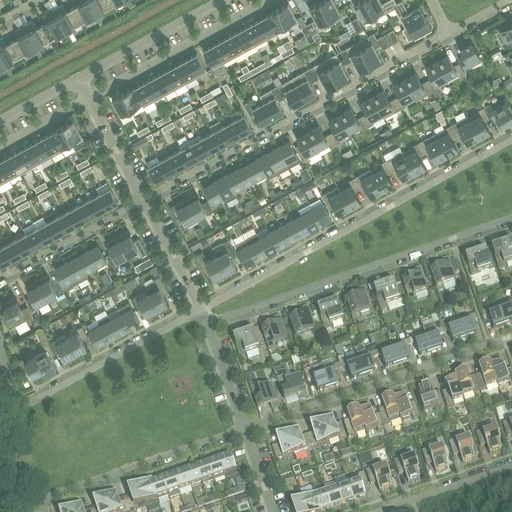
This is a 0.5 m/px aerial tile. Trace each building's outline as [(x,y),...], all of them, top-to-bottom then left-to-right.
[(96,14),(88,0),(76,0),(79,4),(72,7),(81,22),(96,14)] [(111,6),(107,0),(88,0),(96,14),(111,6)] [(333,0),(323,0),(320,2),(332,23),(330,19),(340,13),(333,0)] [(375,19),(376,19),(375,18),(365,0),(360,0),(353,4),(363,22),(374,17),(375,19)] [(376,19),(386,14),(386,13),(395,8),(393,5),(397,4),(397,3),(394,0),(387,0),(382,3),(379,0),(365,0),(375,18),(376,19)] [(402,0),(397,3),(397,4),(393,5),(395,8),(386,13),(386,14),(395,9),(405,28),(426,17),(420,6),(408,12),(402,0)] [(321,29),(332,23),(320,2),(309,8),(321,29)] [(288,3),(277,9),(288,28),(299,22),(288,3)] [(81,22),(72,7),(66,11),(62,4),(54,9),(66,31),(81,22)] [(66,31),(54,9),(45,14),(49,20),(42,24),(51,39),(66,31)] [(277,9),(267,15),(277,34),(288,28),(277,9)] [(267,15),(256,20),(267,40),(277,34),(267,15)] [(356,17),(351,20),(357,31),(362,28),(356,17)] [(432,28),(426,17),(405,28),(402,30),(408,41),(432,28)] [(256,20),(246,26),(256,45),(267,40),(256,20)] [(351,34),(357,31),(351,20),(345,23),(351,34)] [(51,39),(42,24),(36,28),(32,21),(24,25),(36,47),(51,39)] [(313,35),(318,32),(312,21),(307,24),(312,35),(313,35)] [(502,25),(495,29),(497,32),(496,32),(505,49),(511,45),(511,23),(509,25),(507,22),(502,25)] [(312,35),(313,35),(312,35),(307,24),(301,27),(309,43),(315,40),(312,35)] [(36,47),(24,25),(15,30),(19,37),(12,41),(20,56),(36,47)] [(246,26),(235,32),(246,51),(256,45),(246,26)] [(393,29),(387,32),(393,43),(399,40),(393,29)] [(235,32),(225,38),(235,57),(246,51),(235,32)] [(387,32),(382,35),(388,46),(393,43),(387,32)] [(358,42),(357,42),(370,65),(381,59),(375,48),(380,45),(377,38),(374,33),(368,36),(370,40),(360,45),(358,42)] [(382,35),(377,38),(380,45),(382,49),(388,46),(382,35)] [(20,56),(12,41),(6,44),(2,37),(0,38),(0,54),(5,64),(20,56)] [(225,38),(214,44),(224,63),(235,57),(225,38)] [(357,42),(341,51),(348,63),(353,60),(359,71),(370,65),(357,42)] [(471,42),(460,48),(466,58),(460,61),(466,72),(472,69),(470,64),(481,58),(471,42)] [(203,50),(213,69),(224,63),(214,44),(203,50)] [(341,51),(325,60),(338,83),(349,77),(343,66),(348,63),(341,51)] [(197,53),(186,59),(196,78),(207,72),(197,53)] [(448,56),(438,61),(447,78),(457,73),(459,77),(465,74),(459,63),(453,66),(448,56)] [(186,59),(175,65),(186,84),(196,78),(186,59)] [(325,60),(309,69),(315,81),(320,78),(327,89),(338,83),(325,60)] [(447,78),(438,61),(437,60),(426,66),(432,77),(426,80),(432,91),(438,88),(438,87),(448,81),(447,78)] [(255,68),(257,72),(267,66),(265,62),(255,68)] [(175,65),(165,70),(175,89),(186,84),(175,65)] [(244,73),(246,78),(257,72),(255,68),(244,73)] [(309,69),(293,77),(305,101),(316,95),(310,83),(315,81),(309,69)] [(165,70),(154,76),(165,95),(175,89),(165,70)] [(432,91),(426,80),(421,83),(416,73),(405,79),(417,100),(432,91)] [(251,78),(254,85),(263,81),(260,74),(251,78)] [(154,76),(144,82),(154,101),(165,95),(154,76)] [(283,83),(276,86),(283,98),(288,96),(294,107),(305,101),(293,77),(292,77),(296,84),(286,89),(283,83)] [(417,100),(405,79),(405,78),(394,84),(400,95),(394,98),(400,109),(406,106),(405,105),(415,99),(416,100),(417,100)] [(144,82),(133,88),(144,107),(154,101),(144,82)] [(276,86),(260,95),(273,118),(284,112),(278,101),(283,98),(276,86)] [(133,88),(123,93),(133,112),(144,107),(133,88)] [(400,109),(394,98),(389,101),(383,91),(373,97),(384,118),(400,109)] [(122,118),(133,112),(123,93),(112,99),(122,118)] [(262,124),(273,118),(260,95),(263,101),(254,107),(250,100),(244,104),(251,116),(256,113),(262,124)] [(384,118),(373,97),(372,96),(361,102),(367,113),(362,116),(368,127),(374,124),(373,122),(383,117),(384,118)] [(498,115),(503,125),(511,119),(511,114),(510,111),(511,109),(511,108),(509,104),(508,101),(505,103),(505,102),(504,103),(502,100),(493,106),(492,104),(486,107),(492,118),(498,115)] [(467,116),(478,137),(478,138),(490,132),(484,121),(489,118),(483,107),(477,110),(478,111),(468,117),(467,116)] [(341,114),(350,132),(360,126),(362,130),(368,127),(362,116),(356,119),(351,109),(341,114)] [(350,132),(341,114),(340,113),(329,119),(335,130),(330,133),(335,144),(341,141),(339,138),(350,132)] [(244,114),(233,120),(241,135),(252,129),(244,114)] [(478,137),(467,116),(451,125),(457,136),(462,133),(468,143),(478,137)] [(73,120),(62,126),(73,145),(84,139),(73,120)] [(233,120),(222,126),(231,141),(241,135),(233,120)] [(220,147),(231,141),(222,126),(219,121),(209,126),(212,131),(220,147)] [(434,134),(446,155),(446,156),(457,150),(451,139),(457,136),(451,125),(445,128),(446,129),(436,134),(435,133),(434,134)] [(62,126),(52,132),(62,151),(73,145),(62,126)] [(308,132),(318,149),(328,144),(330,147),(335,144),(330,133),(324,136),(319,126),(308,132)] [(212,131),(201,137),(210,153),(220,147),(212,131)] [(319,152),(318,149),(308,132),(308,131),(297,137),(302,147),(297,150),(303,162),(309,159),(308,158),(319,152)] [(52,132),(41,138),(52,157),(62,151),(52,132)] [(446,155),(434,134),(418,142),(424,153),(430,150),(435,160),(446,155)] [(201,137),(191,143),(199,158),(210,153),(201,137)] [(41,138),(31,143),(41,162),(52,157),(41,138)] [(289,141),(278,147),(289,167),(290,167),(287,162),(297,156),(289,141)] [(402,151),(413,172),(414,173),(425,167),(419,156),(424,153),(418,142),(413,145),(413,146),(403,152),(403,151),(402,151)] [(31,143),(20,149),(31,168),(41,162),(31,143)] [(191,143),(180,149),(189,164),(199,158),(191,143)] [(278,147),(268,153),(279,173),(289,167),(278,147)] [(20,149),(10,155),(20,174),(31,168),(20,149)] [(180,149),(170,154),(178,170),(189,164),(180,149)] [(413,172),(402,151),(386,160),(392,171),(398,168),(403,178),(413,172)] [(268,153),(257,159),(268,179),(279,173),(268,153)] [(170,154),(159,160),(168,176),(178,170),(170,154)] [(10,155),(0,160),(0,162),(9,180),(20,174),(10,155)] [(257,159),(246,164),(255,179),(265,174),(268,179),(257,159)] [(159,160),(148,166),(157,182),(168,176),(159,160)] [(370,169),(381,190),(382,191),(393,185),(387,174),(392,171),(386,160),(380,163),(382,166),(372,172),(370,169)] [(0,162),(0,187),(1,190),(12,184),(9,180),(0,162)] [(246,164),(236,170),(244,185),(255,179),(246,164)] [(381,190),(370,169),(354,178),(360,188),(365,185),(371,195),(381,190)] [(236,170),(225,176),(236,196),(237,196),(234,191),(244,185),(236,170)] [(225,176),(215,182),(226,202),(236,196),(225,176)] [(337,187),(349,207),(349,208),(360,202),(354,191),(360,188),(354,178),(348,181),(350,184),(340,189),(339,186),(337,187)] [(226,202),(215,182),(204,187),(212,203),(223,197),(226,202)] [(110,187),(99,193),(107,209),(118,203),(110,187)] [(338,213),(349,207),(337,187),(322,195),(327,206),(333,203),(338,213)] [(196,192),(185,198),(195,216),(205,211),(207,214),(213,211),(207,200),(202,203),(196,192)] [(99,193),(88,199),(97,214),(107,209),(99,193)] [(175,218),(184,235),(191,231),(185,222),(195,216),(185,198),(174,203),(181,215),(175,218)] [(88,199),(78,205),(86,220),(97,214),(88,199)] [(274,201),(275,205),(280,213),(286,210),(281,202),(279,199),(274,201)] [(323,203),(312,209),(320,224),(331,218),(323,203)] [(78,205),(67,210),(76,226),(86,220),(78,205)] [(312,209),(301,215),(310,230),(320,224),(312,209)] [(67,210),(57,216),(65,232),(76,226),(67,210)] [(301,215),(291,221),(299,236),(310,230),(301,215)] [(57,216),(46,222),(55,237),(65,232),(57,216)] [(239,225),(244,222),(247,220),(245,217),(237,221),(239,225)] [(291,221),(280,227),(289,242),(299,236),(291,221)] [(46,222),(36,228),(44,243),(55,237),(46,222)] [(238,225),(233,228),(238,236),(243,233),(238,225)] [(194,230),(199,237),(205,234),(200,227),(194,230)] [(280,227),(270,232),(278,247),(289,242),(280,227)] [(36,228),(25,233),(34,249),(44,243),(36,228)] [(127,229),(117,235),(127,254),(137,248),(142,258),(148,254),(139,237),(134,241),(127,229)] [(270,232),(259,238),(268,253),(278,247),(270,232)] [(25,233),(15,239),(23,255),(34,249),(25,233)] [(117,259),(127,254),(117,235),(106,241),(112,252),(107,255),(113,266),(119,263),(117,259)] [(511,242),(510,236),(502,239),(504,245),(493,249),(489,239),(488,239),(499,270),(507,268),(505,263),(511,261),(511,242)] [(200,242),(204,248),(210,244),(207,238),(200,242)] [(246,265),(257,259),(246,238),(235,244),(246,265)] [(246,238),(257,259),(268,253),(259,238),(249,243),(246,238)] [(15,239),(4,245),(12,260),(23,255),(15,239)] [(227,251),(217,256),(227,275),(238,269),(232,258),(237,255),(231,244),(225,247),(227,251)] [(4,245),(0,247),(0,262),(2,266),(12,260),(4,245)] [(98,245),(87,251),(95,266),(106,260),(98,245)] [(466,258),(462,247),(461,248),(471,275),(491,268),(483,245),(476,248),(478,254),(466,258)] [(87,251),(76,257),(87,277),(88,277),(85,272),(95,266),(87,251)] [(217,281),(227,275),(217,256),(207,262),(202,252),(196,256),(205,273),(210,269),(217,281)] [(76,257),(66,263),(77,283),(87,277),(76,257)] [(143,265),(144,268),(153,263),(150,257),(141,262),(143,265)] [(456,280),(448,258),(440,260),(443,266),(431,270),(427,260),(426,260),(437,292),(445,289),(443,285),(456,280)] [(451,261),(454,272),(460,271),(456,260),(451,261)] [(66,263),(55,269),(66,289),(77,283),(66,263)] [(423,267),(427,280),(432,278),(427,265),(423,267)] [(428,290),(420,267),(412,270),(414,276),(403,280),(399,270),(398,270),(409,302),(417,299),(415,295),(428,290)] [(46,273),(36,279),(48,301),(46,297),(56,292),(58,296),(64,292),(58,282),(53,285),(46,273)] [(393,276),(396,284),(402,282),(399,274),(393,276)] [(156,283),(146,288),(159,312),(169,307),(163,295),(169,292),(160,275),(153,279),(156,283)] [(130,290),(139,284),(135,277),(125,283),(130,290)] [(392,277),(384,280),(386,286),(374,290),(371,279),(370,280),(375,293),(376,298),(381,311),(389,309),(387,304),(400,300),(392,277)] [(36,279),(25,285),(32,296),(26,299),(32,310),(48,301),(36,279)] [(372,310),(364,287),(356,290),(358,295),(346,300),(343,289),(342,289),(353,321),(360,318),(359,314),(372,310)] [(148,318),(159,312),(146,288),(146,289),(148,294),(139,299),(133,289),(127,293),(137,310),(142,307),(148,318)] [(1,315),(8,329),(26,319),(28,322),(34,318),(27,306),(22,310),(14,296),(1,303),(6,312),(1,315)] [(336,296),(329,299),(331,305),(319,309),(315,298),(314,299),(325,330),(333,328),(331,324),(344,319),(336,296)] [(97,307),(93,300),(88,303),(91,310),(97,307)] [(505,325),(511,322),(511,300),(505,303),(504,301),(497,303),(505,325)] [(129,302),(118,308),(129,329),(140,323),(129,302)] [(82,306),(84,309),(86,313),(91,310),(88,303),(82,306)] [(493,329),(498,327),(499,329),(506,327),(505,325),(497,303),(499,308),(487,312),(487,310),(481,312),(483,317),(488,315),(493,329)] [(316,329),(308,306),(300,309),(302,315),(290,319),(286,309),(295,336),(316,329)] [(108,314),(107,314),(118,334),(129,329),(118,308),(117,308),(120,314),(110,319),(108,314)] [(431,313),(435,321),(441,319),(438,311),(431,313)] [(108,340),(118,334),(107,314),(97,320),(108,340)] [(475,314),(458,320),(465,341),(472,339),(471,337),(476,335),(472,321),(477,319),(475,314)] [(69,320),(66,315),(60,318),(63,323),(69,320)] [(279,316),(272,319),(274,325),(262,329),(258,318),(257,319),(269,350),(276,348),(274,343),(287,339),(279,316)] [(89,331),(97,346),(108,340),(97,320),(96,320),(99,325),(89,331)] [(457,320),(458,322),(447,326),(445,320),(440,322),(441,327),(444,333),(449,332),(453,343),(464,339),(465,341),(458,320),(457,320)] [(78,332),(68,338),(78,356),(89,351),(82,339),(88,336),(82,325),(76,329),(78,332)] [(259,349),(251,326),(244,328),(246,334),(234,339),(230,328),(229,328),(239,356),(259,349)] [(45,350),(36,355),(46,374),(56,368),(50,357),(56,354),(47,337),(42,328),(39,327),(34,330),(45,350)] [(438,335),(444,333),(441,327),(424,334),(431,353),(443,349),(438,335)] [(424,334),(407,339),(409,345),(415,343),(419,357),(431,353),(424,334)] [(5,338),(8,343),(13,340),(10,335),(5,338)] [(47,337),(56,354),(61,351),(67,362),(78,356),(68,338),(58,343),(56,340),(50,343),(47,337)] [(407,339),(390,345),(397,365),(409,360),(404,347),(409,345),(407,339)] [(323,351),(330,348),(328,342),(321,344),(323,351)] [(385,369),(397,365),(390,345),(379,349),(377,345),(372,347),(375,357),(381,355),(385,369)] [(370,359),(375,357),(372,347),(367,349),(368,353),(357,357),(363,376),(375,372),(370,359)] [(35,380),(46,374),(36,355),(26,361),(24,357),(17,361),(23,372),(29,368),(35,380)] [(351,380),(363,376),(357,357),(345,361),(343,356),(338,358),(339,363),(341,369),(347,367),(351,380)] [(272,365),(274,370),(282,368),(280,362),(272,365)] [(490,363),(491,365),(491,366),(498,386),(509,382),(510,386),(511,385),(511,370),(511,369),(505,371),(502,362),(491,365),(490,363)] [(339,363),(322,369),(329,388),(341,384),(336,371),(341,369),(339,363)] [(475,376),(480,391),(486,389),(486,388),(496,384),(497,386),(498,386),(491,366),(491,365),(490,363),(479,367),(482,376),(476,378),(475,376)] [(317,392),(329,388),(322,369),(305,375),(307,381),(313,379),(317,392)] [(467,371),(455,375),(456,378),(463,398),(464,398),(463,396),(474,392),(474,393),(480,391),(475,376),(475,378),(470,380),(467,371)] [(299,401),(306,398),(298,376),(285,380),(284,376),(277,378),(288,410),(285,399),(297,395),(299,401)] [(452,402),(463,398),(456,378),(445,382),(448,390),(442,393),(447,408),(454,405),(452,402)] [(433,393),(430,384),(418,388),(421,396),(419,397),(424,412),(437,407),(438,408),(444,406),(439,391),(433,393)] [(280,408),(272,385),(259,389),(257,385),(250,388),(261,419),(262,419),(258,409),(270,404),(272,410),(280,408)] [(405,395),(394,399),(401,420),(412,417),(413,420),(419,418),(414,403),(408,405),(405,395)] [(384,407),(378,410),(379,414),(383,426),(400,420),(401,420),(394,399),(393,397),(381,401),(384,407)] [(370,407),(359,411),(366,432),(377,428),(378,432),(385,429),(383,426),(379,414),(373,416),(370,407)] [(366,432),(359,411),(359,409),(347,413),(349,420),(343,422),(348,437),(365,432),(366,432)] [(333,418),(321,421),(329,444),(329,442),(339,438),(340,440),(346,438),(342,426),(336,428),(333,418)] [(511,435),(511,420),(509,422),(509,421),(502,423),(507,438),(511,435)] [(313,435),(308,437),(312,450),(329,444),(321,421),(310,425),(313,435)] [(394,426),(397,432),(404,429),(402,423),(394,426)] [(486,445),(490,454),(501,450),(499,442),(500,441),(495,427),(482,431),(482,430),(475,433),(480,447),(486,445)] [(298,429),(287,433),(295,456),(312,450),(308,437),(307,437),(308,438),(302,440),(298,429)] [(294,456),(295,456),(287,433),(276,437),(279,446),(272,449),(276,460),(294,454),(294,456)] [(463,464),(475,459),(472,451),(474,450),(469,438),(456,442),(455,440),(449,442),(453,456),(459,454),(463,464)] [(436,473),(448,469),(445,460),(447,460),(442,445),(428,450),(428,449),(422,451),(427,465),(433,463),(436,473)] [(372,459),(370,452),(359,456),(362,465),(373,461),(372,459)] [(230,456),(219,459),(225,477),(226,479),(238,475),(236,471),(231,455),(230,455),(230,456)] [(408,483),(420,478),(417,470),(419,469),(414,455),(400,459),(394,461),(398,475),(405,473),(408,483)] [(219,459),(208,463),(214,481),(225,477),(219,459)] [(208,463),(197,467),(203,485),(214,481),(208,463)] [(380,492),(392,488),(389,480),(391,479),(385,465),(372,469),(372,468),(365,471),(370,485),(376,483),(380,492)] [(292,468),(295,475),(301,472),(299,466),(292,468)] [(197,467),(185,471),(191,487),(202,483),(202,485),(203,485),(197,467)] [(356,473),(345,476),(353,499),(364,495),(362,488),(368,486),(363,470),(356,472),(356,473)] [(185,471),(174,475),(179,491),(191,487),(185,471)] [(232,478),(235,485),(245,481),(242,474),(232,478)] [(174,475),(163,479),(169,497),(168,494),(179,491),(174,475)] [(345,479),(335,483),(342,503),(353,499),(345,476),(345,477),(345,479)] [(151,480),(150,481),(158,503),(159,503),(158,501),(169,497),(163,479),(152,483),(151,480)] [(150,481),(139,485),(147,507),(158,503),(150,481)] [(335,485),(324,489),(330,507),(342,503),(335,483),(334,483),(335,485)] [(130,498),(125,500),(125,501),(128,511),(135,511),(136,511),(147,507),(139,485),(127,489),(130,498)] [(312,491),(319,511),(320,511),(320,510),(330,507),(324,489),(313,493),(312,491)] [(319,511),(312,491),(301,494),(307,511),(319,511)] [(116,493),(104,497),(109,511),(128,511),(125,501),(119,503),(116,493)] [(233,499),(235,505),(249,501),(247,494),(233,499)] [(301,497),(290,501),(293,511),(307,511),(301,494),(300,495),(301,497)] [(90,511),(109,511),(104,497),(93,500),(96,510),(91,511),(90,511)]
